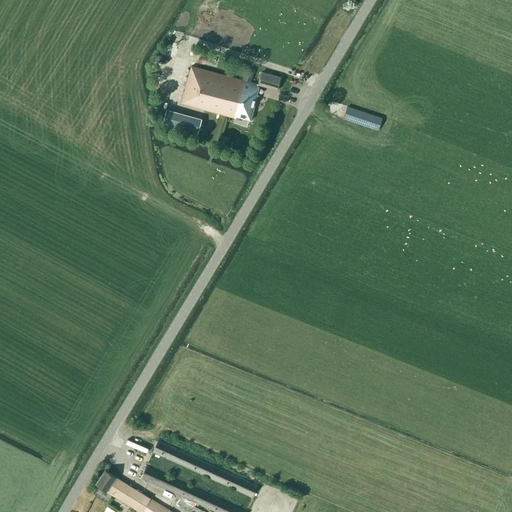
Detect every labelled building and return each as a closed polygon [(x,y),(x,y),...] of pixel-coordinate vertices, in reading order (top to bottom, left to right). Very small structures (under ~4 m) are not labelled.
[(191,66),(181,103),(236,118),(236,117),(250,120),(257,95),(256,95),(259,85),(277,90),(281,77),(261,72),(258,85),(191,66)] [(242,80),(251,82),(254,72),(245,70),(242,80)] [(382,118),(347,107),(343,119),(378,130),(382,118)] [(162,127),(185,133),(189,117),(166,111),(162,127)] [(229,138),(221,136),(218,146),(226,148),(229,138)] [(257,486),(158,441),(153,452),(252,497),(257,486)] [(244,511),(245,511),(146,466),(141,478),(216,511),(244,511)] [(106,491),(140,511),(172,511),(116,477),(105,470),(95,484),(106,491)]
